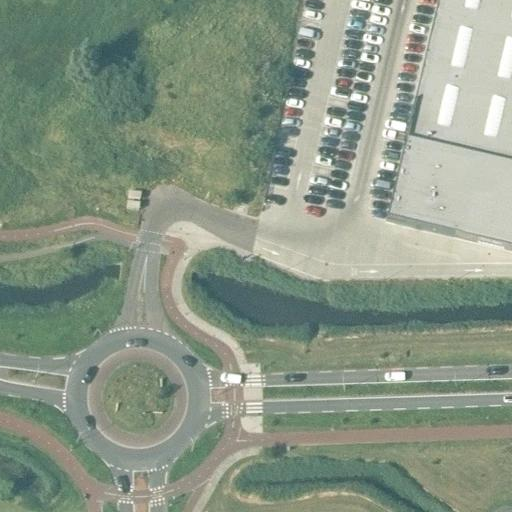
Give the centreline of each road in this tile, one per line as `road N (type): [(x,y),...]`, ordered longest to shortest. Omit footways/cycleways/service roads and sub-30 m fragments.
road 1 (secondary): [(511,370),(263,381),(193,375)]
road 2 (secondary): [(194,416),(511,400)]
